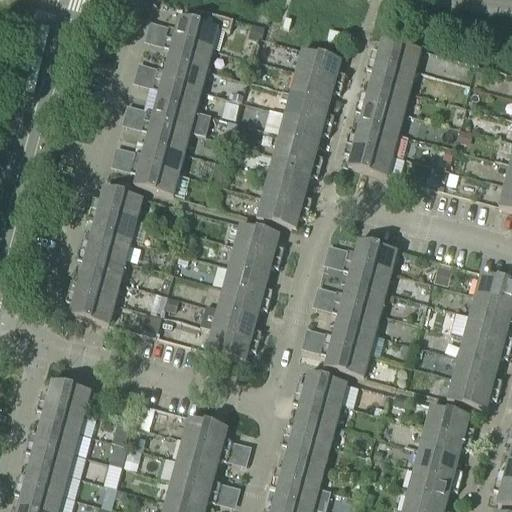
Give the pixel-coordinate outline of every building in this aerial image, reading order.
[(165,42),(211,54),(217,33),(224,35),(227,23),(189,13),(186,24),(178,22),(175,34),(168,32),(165,42)] [(289,23),(283,22),(281,31),(287,33),(289,23)] [(325,44),(335,46),(338,36),(328,33),(325,44)] [(206,75),(211,54),(165,42),(162,52),(169,54),(166,64),(206,75)] [(370,54),(368,64),(414,77),(420,55),(380,44),(377,56),(370,54)] [(301,55),(295,77),(342,89),(344,79),(337,77),(340,66),(301,55)] [(200,96),(206,75),(166,64),(164,75),(157,73),(154,83),(200,96)] [(409,98),(414,77),(368,64),(365,74),(372,76),(369,87),(409,98)] [(339,99),(342,89),(295,77),(289,98),(329,108),(332,97),(339,99)] [(195,117),(200,96),(154,83),(151,93),(158,95),(155,106),(195,117)] [(403,118),(409,98),(369,87),(366,98),(359,96),(356,106),(403,118)] [(326,119),(329,108),(289,98),(284,118),(330,131),(333,121),(326,119)] [(195,117),(155,106),(152,117),(145,115),(143,125),(189,138),(190,137),(204,141),(209,121),(195,117)] [(398,139),(403,118),(356,106),(354,116),(361,118),(358,128),(398,139)] [(328,141),(330,131),(284,118),(278,139),(318,150),(320,139),(328,141)] [(184,159),(189,138),(143,125),(140,135),(147,137),(144,148),(184,159)] [(392,160),(398,139),(358,128),(355,140),(348,138),(346,147),(392,160)] [(315,161),(318,150),(278,139),(273,160),(319,173),(322,163),(315,161)] [(386,182),(392,160),(346,147),(342,158),(350,160),(346,171),(386,182)] [(178,179),(184,159),(144,148),(141,159),(134,157),(132,167),(178,179)] [(316,183),(319,173),(273,160),(267,181),(306,192),(309,181),(316,183)] [(172,202),(178,179),(132,167),(129,177),(136,179),(133,191),(172,202)] [(511,170),(509,169),(503,190),(511,192),(511,170)] [(304,203),(306,192),(267,181),(261,202),(308,214),(311,205),(304,203)] [(511,192),(503,190),(497,212),(511,215),(511,192)] [(92,202),(90,212),(136,225),(142,203),(103,193),(99,204),(92,202)] [(305,225),(308,214),(261,202),(255,224),(295,235),(298,223),(305,225)] [(131,246),(136,225),(90,212),(87,223),(94,225),(91,235),(131,246)] [(239,229),(233,251),(280,264),(283,254),(275,252),(279,240),(239,229)] [(125,267),(131,246),(91,235),(88,246),(81,244),(78,254),(125,267)] [(347,255),(344,265),(391,278),(397,256),(357,245),(354,257),(347,255)] [(277,274),(280,264),(233,251),(228,272),(267,283),(270,272),(277,274)] [(120,288),(125,267),(78,254),(76,264),(83,266),(80,277),(120,288)] [(385,299),(391,278),(344,265),(341,276),(349,278),(346,288),(385,299)] [(264,294),(267,283),(228,272),(222,293),(269,306),(271,296),(264,294)] [(114,309),(120,288),(80,277),(77,288),(70,286),(67,296),(114,309)] [(511,286),(480,278),(474,300),(511,310),(511,286)] [(380,320),(385,299),(346,288),(343,299),(336,297),(333,307),(380,320)] [(269,306),(222,293),(216,314),(256,325),(259,314),(266,316),(269,306)] [(108,331),(114,309),(67,296),(64,306),(72,308),(68,320),(108,331)] [(511,321),(511,310),(474,300),(468,321),(508,332),(510,321),(511,321)] [(374,340),(380,320),(333,307),(330,317),(337,319),(334,330),(374,340)] [(253,335),(256,325),(216,314),(205,311),(199,332),(211,335),(257,347),(260,337),(253,335)] [(505,343),(508,332),(468,321),(463,342),(509,355),(511,344),(505,343)] [(369,361),(374,340),(334,330),(331,341),(325,339),(322,349),(369,361)] [(255,358),(257,347),(211,335),(205,357),(245,367),(248,356),(255,358)] [(507,365),(509,355),(463,342),(457,363),(497,374),(499,363),(507,365)] [(363,383),(369,361),(322,349),(319,359),(326,361),(323,373),(363,383)] [(494,384),(497,374),(457,363),(452,384),(498,396),(501,386),(494,384)] [(297,388),(294,398),(340,411),(346,389),(307,378),(304,390),(297,388)] [(495,406),(498,396),(452,384),(446,406),(485,416),(488,405),(495,406)] [(41,396),(38,406),(84,419),(90,397),(51,387),(48,398),(41,396)] [(335,432),(340,411),(294,398),(291,408),(298,410),(295,421),(335,432)] [(79,440),(84,419),(38,406),(35,416),(42,418),(39,429),(79,440)] [(429,411),(423,433),(470,446),(473,436),(466,434),(469,422),(429,411)] [(329,452),(335,432),(295,421),(292,432),(285,430),(283,440),(329,452)] [(188,424),(182,446),(228,458),(231,448),(224,446),(227,434),(188,424)] [(129,431),(116,428),(111,448),(124,451),(129,431)] [(73,461),(79,440),(39,429),(36,440),(30,438),(27,448),(73,461)] [(468,456),(470,446),(423,433),(418,454),(457,465),(460,454),(468,456)] [(324,473),(329,452),(283,440),(280,450),(287,452),(284,463),(324,473)] [(511,466),(511,444),(505,443),(503,453),(510,455),(507,466),(511,466)] [(226,468),(228,458),(182,446),(176,466),(215,477),(218,466),(226,468)] [(68,482),(73,461),(27,448),(24,458),(31,460),(28,471),(68,482)] [(126,452),(113,448),(108,468),(121,472),(126,452)] [(455,475),(457,465),(418,454),(412,475),(459,488),(462,477),(455,475)] [(318,494),(324,473),(284,463),(281,474),(274,472),(272,482),(318,494)] [(213,487),(215,477),(176,466),(171,487),(217,500),(220,489),(213,487)] [(511,489),(511,466),(507,466),(504,476),(497,474),(494,485),(511,489)] [(62,502),(68,482),(28,471),(25,482),(18,480),(16,490),(62,502)] [(456,497),(459,488),(412,475),(407,496),(446,507),(449,495),(456,497)] [(325,511),(330,497),(318,494),(272,482),(269,492),(276,494),(273,504),(301,511),(325,511)] [(511,511),(511,489),(494,485),(492,495),(499,497),(495,508),(511,511)] [(221,486),(217,507),(237,510),(241,490),(221,486)] [(217,500),(171,487),(165,508),(179,511),(206,511),(207,508),(214,509),(217,500)] [(59,511),(62,502),(16,490),(13,500),(20,502),(17,511),(59,511)] [(444,511),(446,507),(407,496),(402,511),(444,511)]
